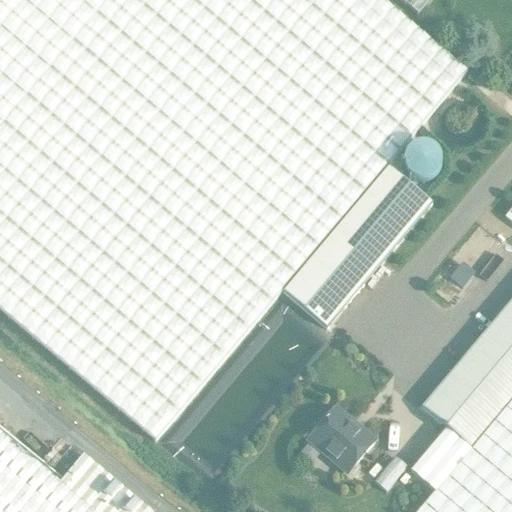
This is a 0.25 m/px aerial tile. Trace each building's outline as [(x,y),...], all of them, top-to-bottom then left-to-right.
[(0,0),(0,310),(157,443),(283,294),(388,169),(467,74),(378,0),(0,0)] [(398,0),(418,17),(432,0),(398,0)] [(432,206),(388,169),(283,294),(327,331),(432,206)] [(411,473),(435,494),(511,403),(511,302),(422,410),(447,431),(411,473)] [(511,511),(511,403),(435,494),(420,511),(511,511)] [(347,477),(374,445),(335,412),(328,420),(327,419),(323,423),(325,424),(308,444),(347,477)] [(0,511),(93,511),(0,434),(0,511)]
